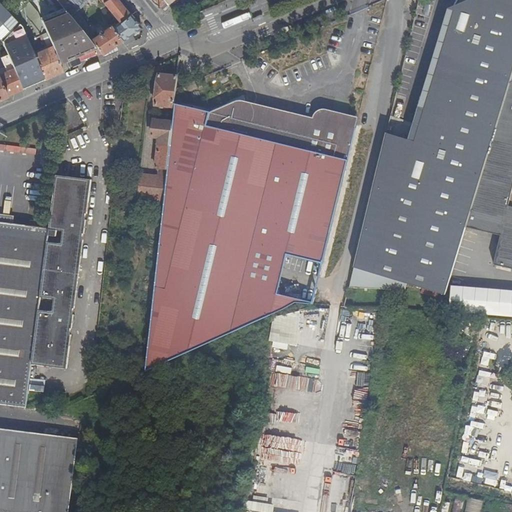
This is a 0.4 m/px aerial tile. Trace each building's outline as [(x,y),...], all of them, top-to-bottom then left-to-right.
[(21,26),(34,55),(53,47),(42,21),(41,18),(38,12),(27,0),(11,0),(3,7),(21,26)] [(58,0),(64,8),(66,10),(91,41),(96,48),(102,55),(103,55),(116,46),(142,28),(118,0),(58,0)] [(153,0),(159,7),(160,7),(162,9),(173,0),(153,0)] [(236,0),(232,0),(201,9),(203,17),(238,7),(236,0)] [(410,160),(382,152),(349,287),(398,290),(478,0),(458,0),(457,2),(455,9),(420,126),(410,160)] [(468,227),(511,78),(511,5),(494,0),(493,0),(478,0),(398,290),(407,290),(409,284),(446,294),(466,227),(468,227)] [(8,55),(23,90),(45,80),(34,55),(21,26),(3,7),(0,4),(0,39),(2,42),(8,55)] [(42,21),(66,10),(64,8),(41,18),(42,21)] [(96,48),(91,41),(66,10),(42,21),(53,47),(60,64),(67,61),(67,60),(96,48)] [(116,46),(103,55),(104,57),(119,51),(116,46)] [(34,55),(45,80),(63,72),(60,64),(53,47),(34,55)] [(7,72),(0,75),(0,82),(6,97),(23,90),(8,55),(1,58),(7,72)] [(176,89),(177,76),(159,75),(156,105),(174,107),(176,89)] [(511,78),(468,227),(502,235),(495,264),(511,267),(511,78)] [(176,89),(174,107),(172,122),(167,169),(165,192),(163,207),(145,372),(272,313),(269,313),(277,282),(279,270),(280,270),(283,256),(322,266),(319,279),(320,279),(355,130),(318,121),(316,121),(314,122),(313,123),(311,126),(305,152),(248,139),(253,116),(254,113),(250,108),(248,106),(245,105),(242,104),(238,105),(210,112),(175,104),(176,89)] [(420,126),(390,118),(382,152),(410,160),(420,126)] [(167,169),(172,122),(155,120),(153,138),(160,138),(157,168),(160,168),(167,169)] [(118,130),(116,125),(105,130),(107,135),(118,130)] [(165,192),(167,169),(160,168),(159,176),(141,174),(138,198),(155,199),(154,206),(163,207),(165,192)] [(89,180),(57,175),(50,230),(24,409),(27,409),(32,365),(67,369),(89,180)] [(92,180),(89,180),(67,369),(68,369),(92,180)] [(143,234),(144,219),(135,218),(134,233),(143,234)] [(0,223),(0,363),(16,225),(0,223)] [(35,228),(30,227),(16,225),(0,363),(0,405),(24,409),(50,230),(35,228)] [(511,289),(453,287),(452,309),(511,312),(511,289)] [(275,312),(271,341),(333,351),(334,343),(324,341),(325,334),(300,330),(302,316),(275,312)] [(440,364),(398,357),(377,472),(388,474),(386,483),(419,488),(440,364)] [(297,425),(301,413),(278,406),(274,418),(297,425)] [(0,431),(0,511),(52,511),(62,440),(0,431)] [(469,498),(465,511),(481,511),(484,502),(469,498)]
